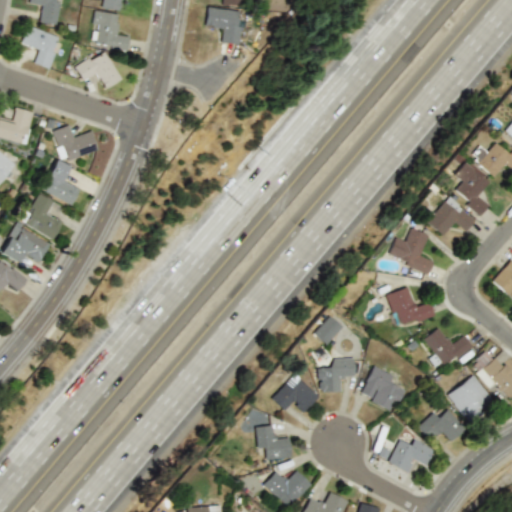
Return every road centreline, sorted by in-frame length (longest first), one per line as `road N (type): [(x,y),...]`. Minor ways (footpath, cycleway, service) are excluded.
road 1 (motorway): [(84,511),(511,11)]
road 2 (motorway): [(415,0),(0,492)]
road 3 (tertiary): [(182,0),(152,131),(117,213),(69,295),(0,382)]
road 4 (residential): [(511,340),(464,300),(461,286),(464,272),(511,219)]
road 5 (residential): [(0,78),(152,131)]
